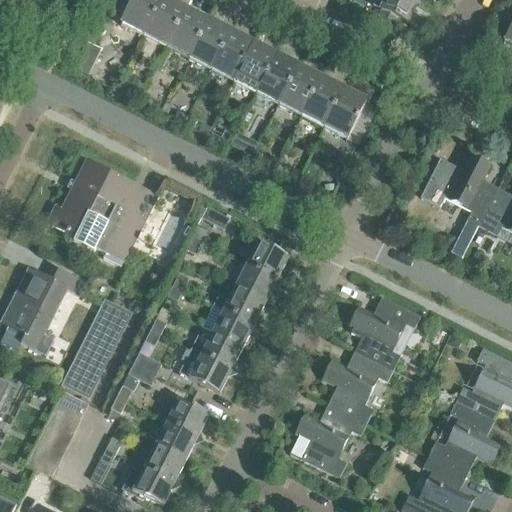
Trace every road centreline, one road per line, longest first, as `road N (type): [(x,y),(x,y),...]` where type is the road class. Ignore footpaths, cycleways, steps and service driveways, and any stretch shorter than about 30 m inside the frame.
road 1 (residential): [(342,240),(48,91)]
road 2 (residential): [(228,476),(342,240)]
road 3 (residential): [(511,327),(342,240)]
road 4 (residential): [(423,87),(256,0)]
road 5 (residential): [(342,240),(423,87)]
